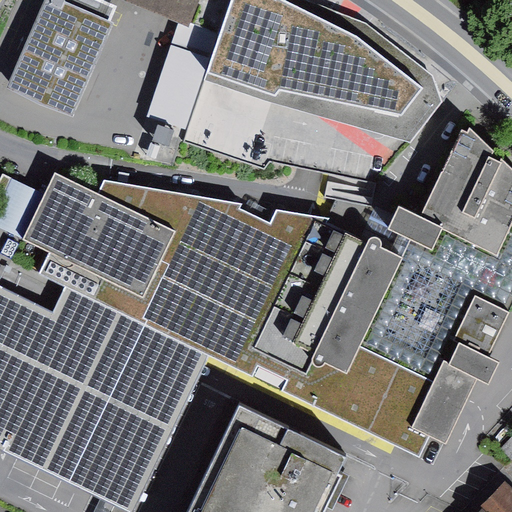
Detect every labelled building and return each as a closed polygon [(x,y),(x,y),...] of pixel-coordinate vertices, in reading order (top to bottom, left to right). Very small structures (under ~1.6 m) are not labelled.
[(45,0),(7,90),(39,107),(73,119),(114,27),(109,25),(117,8),(99,0),(45,0)] [(231,0),(116,0),(189,29),(191,24),(221,34),(231,0)] [(231,0),(221,34),(187,133),(183,144),(265,170),(270,161),(377,183),(442,104),(432,75),(367,25),(302,0),(231,0)] [(189,29),(177,25),(145,119),(187,133),(221,34),(191,24),(189,29)] [(173,133),(157,128),(153,143),(169,147),(173,133)] [(399,212),(389,233),(410,243),(432,253),(441,233),(498,259),(511,227),(511,172),(502,163),(500,167),(491,162),(494,156),(470,132),(468,137),(462,134),(423,222),(399,212)] [(239,212),(242,207),(105,182),(99,196),(55,175),(45,197),(23,242),(49,254),(37,276),(67,290),(207,355),(421,456),(428,436),(444,444),(476,383),(489,389),(500,366),(488,357),(508,315),(502,312),(487,304),(473,297),(436,381),(362,347),(401,261),(380,251),(381,248),(379,242),(371,239),(367,242),(326,226),(330,218),(276,211),(270,225),(239,212)] [(0,230),(23,242),(45,197),(3,177),(0,183),(0,230)] [(511,290),(511,227),(497,260),(441,233),(432,253),(410,243),(401,261),(360,348),(436,381),(473,297),(487,304),(502,312),(511,290)] [(56,317),(0,289),(0,449),(129,511),(134,511),(207,355),(67,290),(56,317)] [(189,511),(325,511),(341,480),(337,478),(345,462),(238,411),(189,511)] [(511,511),(511,491),(505,485),(478,511),(511,511)]
